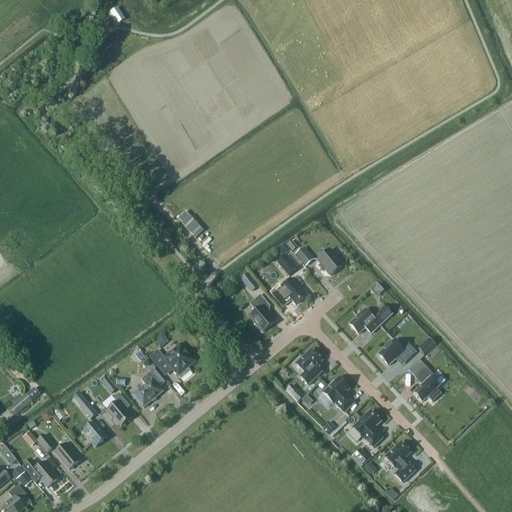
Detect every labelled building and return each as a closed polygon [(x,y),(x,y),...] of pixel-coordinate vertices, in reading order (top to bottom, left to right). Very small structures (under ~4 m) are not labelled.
[(117,9),(110,13),(118,25),(125,20),(117,9)] [(190,217),(182,224),(196,239),(203,232),(190,217)] [(284,256),(288,252),(284,246),(277,252),(280,255),(284,256)] [(314,260),(304,248),(294,256),(305,269),(314,260)] [(318,261),(321,265),(331,277),(343,267),(330,251),(318,261)] [(277,264),(288,277),(297,270),(286,257),(277,264)] [(245,286),(252,280),(248,275),(241,281),(245,286)] [(297,288),(298,288),(291,280),(280,290),(289,301),(290,300),(295,306),(305,298),(297,288)] [(375,298),(381,292),(376,286),(370,292),(375,298)] [(256,312),(249,318),(263,334),(275,323),(265,312),(270,307),(260,296),(250,305),(256,312)] [(349,326),(358,336),(374,321),(380,327),(392,315),(383,305),(371,316),(365,310),(349,326)] [(182,329),(184,322),(178,320),(175,326),(182,329)] [(155,339),(162,346),(169,340),(161,333),(155,339)] [(394,341),(378,356),(388,367),(395,360),(399,357),(405,364),(417,353),(406,342),(400,348),(394,341)] [(418,350),(424,357),(430,352),(423,345),(418,350)] [(195,362),(181,346),(165,359),(158,351),(150,358),(159,370),(167,363),(183,383),(184,382),(193,375),(188,369),(195,362)] [(300,378),(308,387),(322,373),(317,367),(322,362),(311,350),(295,365),(304,374),(300,378)] [(145,359),(139,353),(136,356),(142,362),(145,359)] [(422,386),(414,394),(423,403),(428,398),(433,403),(442,394),(437,389),(440,387),(431,378),(434,376),(425,367),(414,378),(422,386)] [(133,396),(144,409),(163,393),(159,388),(165,383),(154,370),(141,381),(145,386),(133,396)] [(348,398),(345,395),(350,390),(345,386),(346,384),(345,382),(344,380),(342,380),(340,380),(338,379),(323,394),(334,405),(335,405),(344,414),(355,404),(349,398),(348,398)] [(111,383),(105,388),(111,395),(117,390),(111,383)] [(33,402),(40,396),(34,389),(27,395),(33,402)] [(300,393),(293,399),(297,404),(304,398),(300,393)] [(72,399),(78,407),(85,401),(79,394),(72,399)] [(8,410),(9,412),(14,418),(33,402),(27,395),(26,395),(8,410)] [(113,418),(121,428),(131,419),(123,409),(128,405),(119,395),(114,399),(117,403),(106,412),(112,419),(113,418)] [(308,408),(313,402),(307,396),(302,402),(308,408)] [(84,413),(90,421),(97,415),(90,408),(84,413)] [(46,424),(54,417),(48,410),(40,417),(46,424)] [(383,439),(374,430),(381,423),(370,412),(352,429),(363,440),(364,439),(373,449),(383,439)] [(36,430),(37,427),(34,423),(28,427),(32,433),(36,430)] [(83,433),(96,449),(108,439),(95,423),(83,433)] [(328,436),(334,429),(329,424),(322,430),(328,436)] [(24,439),(28,443),(34,438),(30,434),(24,439)] [(37,441),(48,454),(55,449),(44,436),(37,441)] [(385,459),(395,469),(411,454),(401,443),(385,459)] [(55,454),(69,471),(79,463),(70,452),(72,451),(67,444),(55,454)] [(6,449),(1,454),(11,466),(16,462),(6,449)] [(353,457),(361,466),(369,458),(360,449),(353,457)] [(48,489),(58,481),(49,470),(51,469),(45,462),(37,469),(31,461),(23,468),(36,484),(40,480),(48,489)] [(371,477),(377,471),(370,463),(364,469),(371,477)] [(407,463),(394,476),(403,484),(416,472),(407,463)] [(15,471),(20,477),(24,474),(19,467),(15,471)] [(0,488),(10,480),(4,472),(0,475),(0,488)] [(24,487),(31,481),(25,474),(18,480),(24,487)] [(1,511),(22,511),(25,509),(19,502),(26,495),(18,486),(8,494),(13,500),(1,511)] [(386,494),(392,501),(398,496),(391,489),(386,494)]
